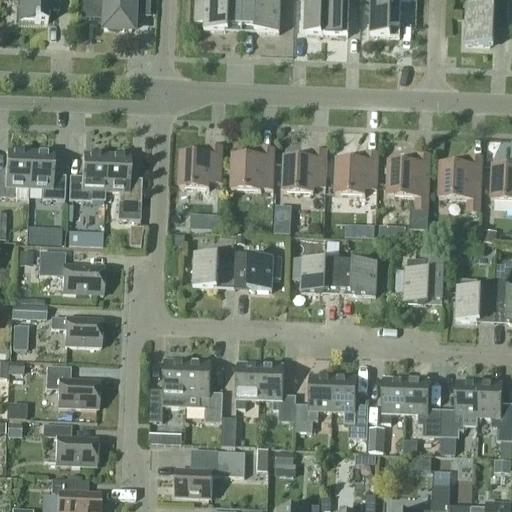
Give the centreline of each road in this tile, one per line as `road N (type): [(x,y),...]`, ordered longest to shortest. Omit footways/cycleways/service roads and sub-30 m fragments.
road 1 (residential): [(135,329),(412,345),(438,357),(511,360)]
road 2 (residential): [(135,329),(136,302),(158,261),(162,104)]
road 3 (unclassified): [(209,93),(431,102)]
road 4 (residential): [(138,511),(138,468),(129,450),(135,329)]
road 5 (unclassified): [(0,103),(162,104)]
road 6 (unclassified): [(161,87),(0,78)]
